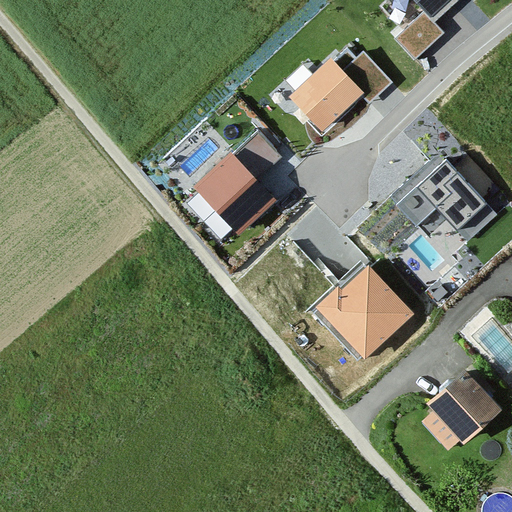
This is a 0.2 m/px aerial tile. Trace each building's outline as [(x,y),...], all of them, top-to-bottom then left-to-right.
[(415,0),(426,11),(431,17),(450,0),(415,0)] [(414,60),(445,32),(431,17),(426,11),(395,39),(414,60)] [(364,49),(342,70),(365,94),(361,98),(370,107),(396,83),(364,49)] [(361,98),(365,94),(342,70),(330,58),(289,97),(322,133),(343,113),(361,98)] [(260,135),(235,159),(257,181),(282,158),(260,135)] [(492,197),(447,147),(390,198),(417,228),(439,209),(456,228),(492,197)] [(236,235),(274,200),(257,181),(235,159),(232,155),(194,190),(236,235)] [(339,292),(314,314),(358,363),(409,317),(368,272),(342,295),(339,292)] [(497,407),(459,367),(426,399),(464,439),(497,407)]
